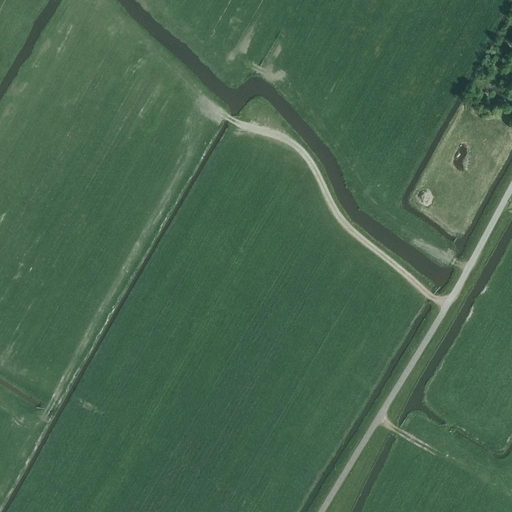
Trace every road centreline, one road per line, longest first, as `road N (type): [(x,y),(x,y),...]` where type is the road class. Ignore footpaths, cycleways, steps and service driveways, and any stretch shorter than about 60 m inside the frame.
road 1 (unknown): [(317,511),(511,180)]
road 2 (track): [(511,495),(376,420)]
